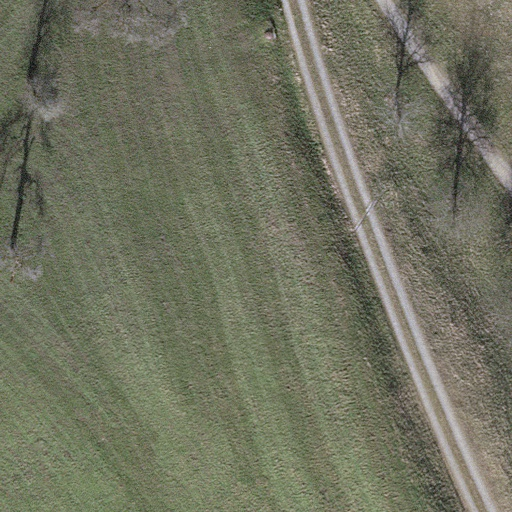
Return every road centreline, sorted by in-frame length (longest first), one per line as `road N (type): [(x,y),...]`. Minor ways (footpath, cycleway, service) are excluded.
road 1 (track): [(484,511),(355,191),(294,0)]
road 2 (track): [(384,0),(511,181)]
